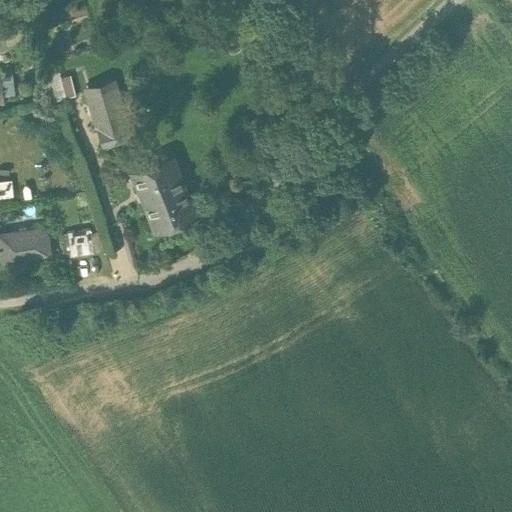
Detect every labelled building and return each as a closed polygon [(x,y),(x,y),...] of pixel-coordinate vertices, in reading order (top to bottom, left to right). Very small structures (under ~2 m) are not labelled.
[(56,70),(40,74),(49,100),(63,95),(58,75),(56,70)] [(68,73),(58,75),(63,95),(63,96),(74,93),(68,73)] [(6,77),(0,77),(0,100),(9,99),(6,77)] [(114,81),(84,90),(101,146),(131,138),(114,81)] [(169,150),(129,165),(152,225),(192,210),(169,150)] [(0,177),(0,190),(11,190),(10,177),(0,177)] [(45,223),(0,229),(0,250),(1,259),(50,252),(45,223)] [(89,226),(66,229),(69,253),(93,249),(89,226)]
